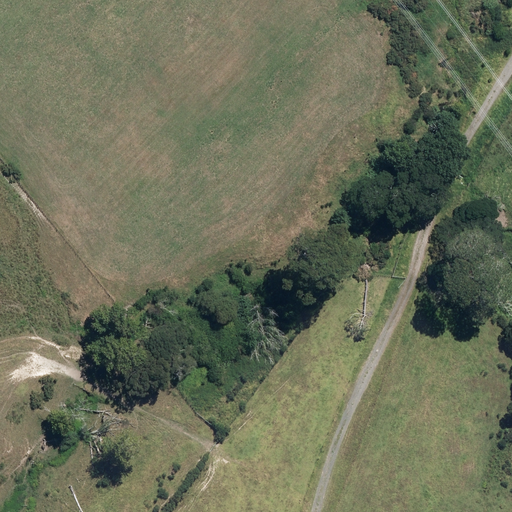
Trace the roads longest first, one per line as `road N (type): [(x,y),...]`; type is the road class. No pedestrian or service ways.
road 1 (track): [(511,68),(467,140),(328,459),(316,511)]
road 2 (track): [(318,504),(130,399),(50,368),(0,389)]
